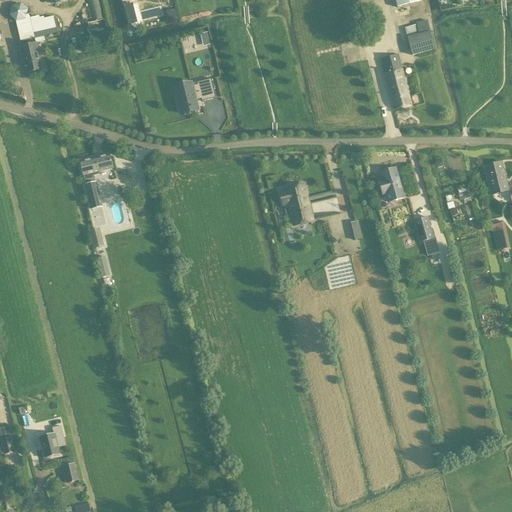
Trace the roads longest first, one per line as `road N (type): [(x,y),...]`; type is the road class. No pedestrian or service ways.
road 1 (unclassified): [(274,143),(172,151),(0,106)]
road 2 (unclassified): [(465,141),(274,143)]
